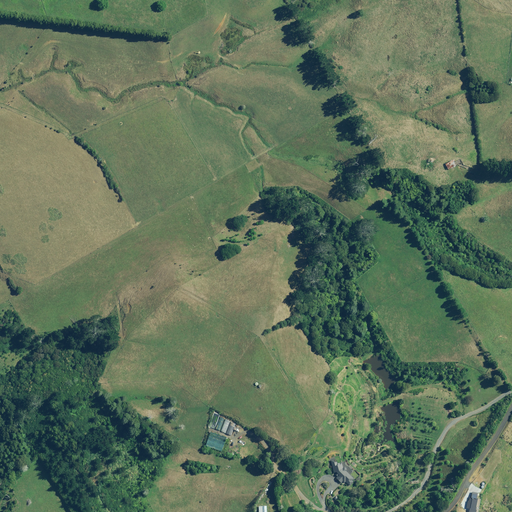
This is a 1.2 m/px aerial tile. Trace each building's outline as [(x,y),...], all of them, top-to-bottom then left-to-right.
[(459,161),(455,162),(454,160),(445,164),(447,170),(457,165),(456,165),(460,163),(459,161)] [(220,430),(223,420),(219,418),(215,429),(220,430)] [(225,420),(221,432),(226,434),(230,422),(225,420)] [(230,422),(226,434),(231,435),(235,424),(230,422)] [(226,438),(210,433),(206,446),(221,451),(226,438)] [(336,459),(330,461),(332,467),(333,473),(336,473),(335,475),(337,477),(336,478),(341,483),(342,482),(344,483),(345,482),(349,486),(353,481),(355,479),(346,470),(348,469),(345,465),(343,467),(342,467),(342,463),(337,464),(336,459)]
